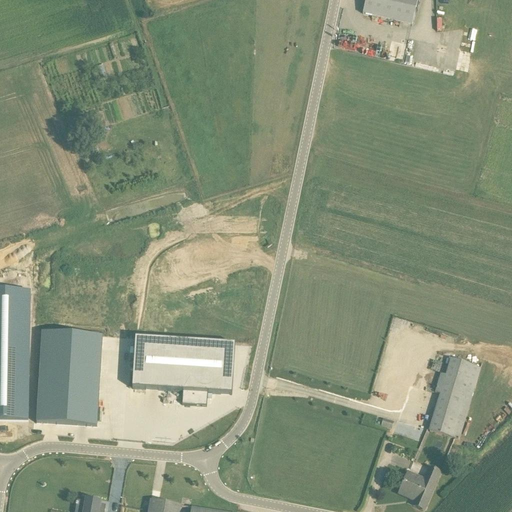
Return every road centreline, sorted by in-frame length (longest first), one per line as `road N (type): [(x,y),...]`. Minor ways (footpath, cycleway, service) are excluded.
road 1 (unclassified): [(207,455),(223,449),(253,409),(335,0)]
road 2 (unclassified): [(207,455),(171,461),(63,444),(10,457)]
road 3 (unknown): [(260,372),(423,425)]
road 4 (unclassified): [(303,511),(224,492),(210,476),(207,455)]
